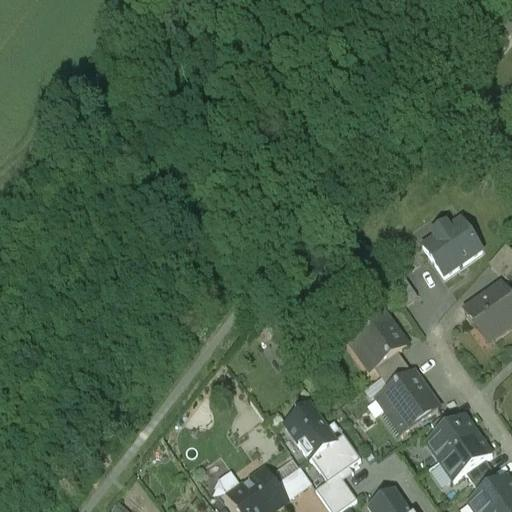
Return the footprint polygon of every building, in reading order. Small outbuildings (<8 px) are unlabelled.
[(421,248),(443,282),(483,256),(461,222),(421,248)] [(505,280),(511,273),(511,250),(510,249),(492,266),(505,280)] [(511,305),(502,290),(463,315),(474,332),(482,326),(492,343),(511,329),(511,305)] [(381,317),(344,344),(368,381),(374,377),(398,360),(407,354),(381,317)] [(398,360),(374,377),(380,386),(405,370),(398,360)] [(405,370),(380,386),(387,396),(411,379),(405,370)] [(387,396),(375,405),(400,441),(439,414),(413,378),(411,379),(387,396)] [(287,431),(312,466),(337,449),(335,447),(311,414),(287,431)] [(464,421),(426,448),(440,468),(477,442),(471,433),(472,432),(464,421)] [(337,449),(312,466),(328,489),(361,466),(344,441),(335,447),(337,449)] [(477,442),(440,468),(454,488),(491,462),(477,442)] [(266,476),(229,502),(235,511),(281,511),(288,507),(266,476)] [(511,489),(506,481),(468,508),(471,511),(503,511),(511,506),(511,489)] [(367,511),(408,511),(395,493),(367,511)]
